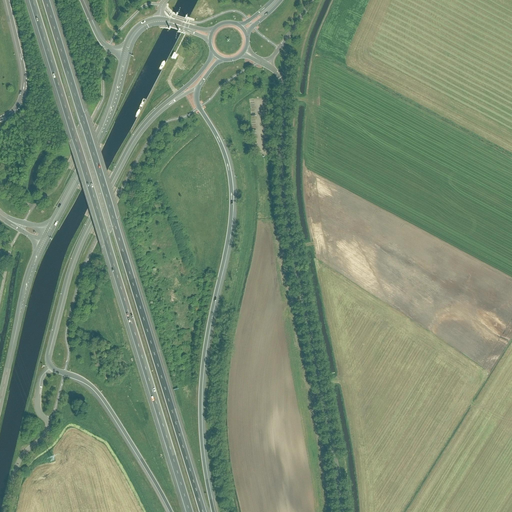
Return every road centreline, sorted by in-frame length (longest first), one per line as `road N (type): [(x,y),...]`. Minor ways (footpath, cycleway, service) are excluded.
road 1 (motorway): [(203,511),(45,0)]
road 2 (motorway): [(32,0),(189,511)]
road 3 (unclassified): [(341,511),(284,205),(284,85),(266,65)]
road 4 (motorway): [(213,511),(200,391),(231,194),(197,87)]
road 5 (primary): [(177,96),(138,133),(81,241),(50,367)]
road 6 (primary): [(48,231),(106,120),(125,54)]
road 7 (motorway): [(50,367),(104,400),(170,511)]
road 8 (unclassified): [(4,511),(19,459),(48,428),(36,407),(39,380),(50,367)]
road 9 (secondary): [(0,401),(42,243)]
road 10 (motorway): [(6,0),(23,85),(15,108),(0,118)]
